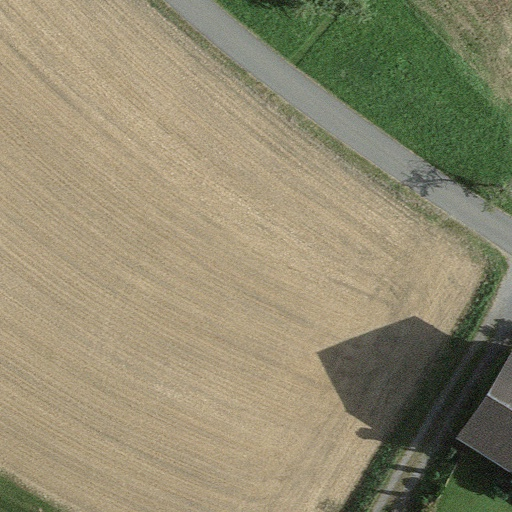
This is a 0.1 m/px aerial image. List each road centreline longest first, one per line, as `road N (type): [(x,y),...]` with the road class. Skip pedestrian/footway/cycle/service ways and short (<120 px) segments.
road 1 (residential): [(176,0),(297,102),(511,240)]
road 2 (track): [(511,309),(391,511)]
